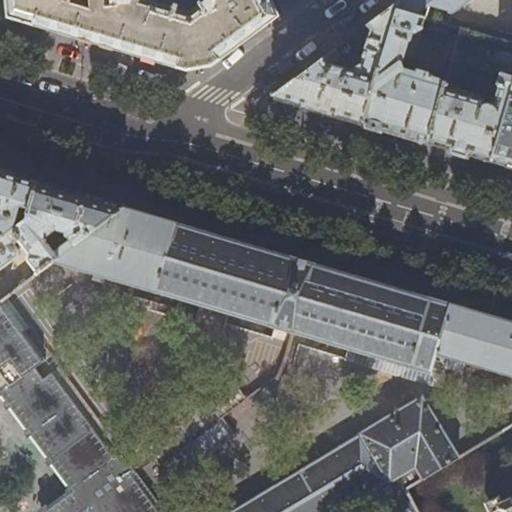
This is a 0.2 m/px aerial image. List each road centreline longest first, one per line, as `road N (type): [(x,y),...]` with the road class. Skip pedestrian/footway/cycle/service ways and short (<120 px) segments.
road 1 (primary): [(193,146),(511,242)]
road 2 (residential): [(345,0),(217,98),(193,146)]
road 3 (primary): [(0,93),(193,146)]
